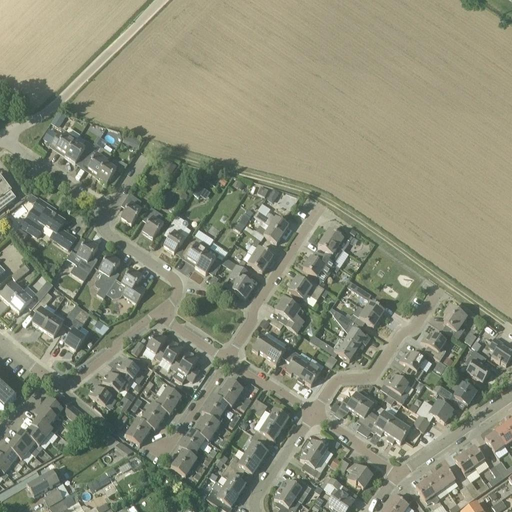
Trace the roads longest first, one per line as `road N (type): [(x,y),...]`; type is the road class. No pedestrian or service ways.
road 1 (track): [(160,140),(323,200),(511,331)]
road 2 (unclassified): [(0,138),(51,110),(162,0)]
road 3 (residential): [(312,414),(334,383),(374,374),(444,282)]
road 4 (residential): [(226,361),(323,200)]
road 5 (residential): [(158,314),(177,291),(171,278),(104,233),(110,212)]
road 6 (residential): [(395,476),(511,397)]
road 7 (residential): [(48,381),(69,385),(158,314)]
road 8 (residential): [(110,212),(0,139)]
